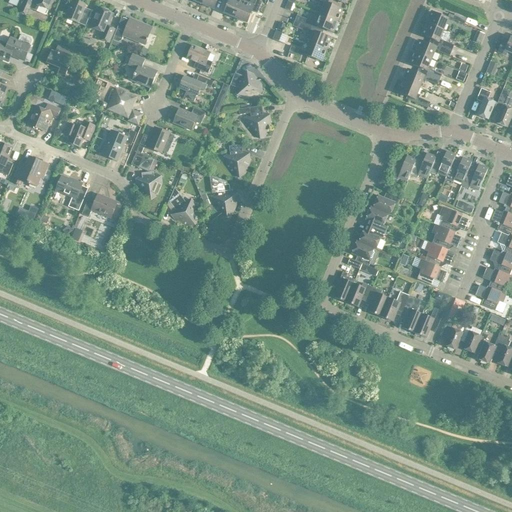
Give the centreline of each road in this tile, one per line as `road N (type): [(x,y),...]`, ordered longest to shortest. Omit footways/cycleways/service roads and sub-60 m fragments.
road 1 (primary): [(477,511),(0,313)]
road 2 (residential): [(295,98),(230,253),(140,218),(117,178),(4,128)]
road 3 (residential): [(511,383),(320,304),(388,135)]
road 4 (residential): [(462,291),(506,149)]
